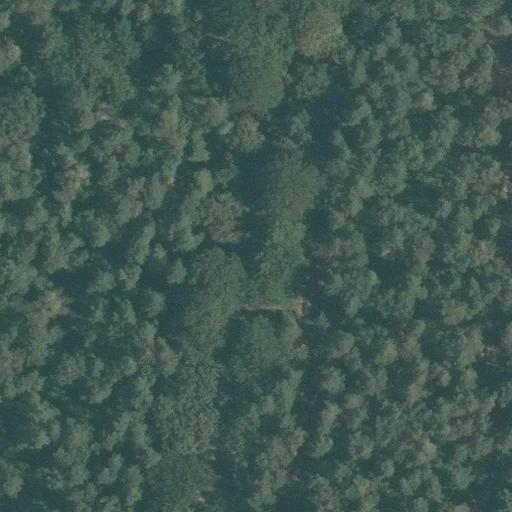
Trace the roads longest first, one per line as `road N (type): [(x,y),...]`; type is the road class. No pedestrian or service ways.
road 1 (unclassified): [(197,511),(287,0)]
road 2 (track): [(0,91),(286,0)]
